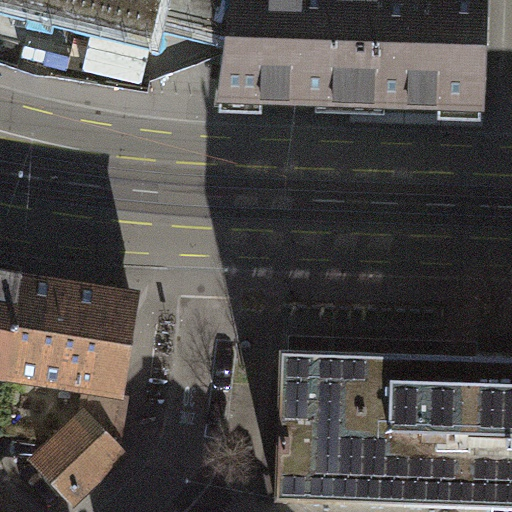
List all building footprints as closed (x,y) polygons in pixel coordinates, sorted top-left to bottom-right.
[(0,0),(0,5),(152,41),(157,21),(229,40),(234,0),(0,0)] [(234,0),(229,40),(221,102),(340,105),(481,110),(484,0),(234,0)] [(0,375),(6,376),(22,276),(0,272),(0,375)] [(22,276),(6,376),(84,389),(121,394),(137,293),(22,276)] [(356,502),(493,507),(498,357),(281,350),(276,500),(356,502)] [(502,511),(511,511),(511,357),(498,357),(493,507),(497,507),(502,511)] [(121,394),(84,389),(78,419),(86,418),(117,452),(121,452),(131,396),(121,394)] [(74,493),(117,452),(86,418),(42,460),(74,493)] [(502,511),(497,507),(493,507),(356,502),(355,511),(502,511)]
